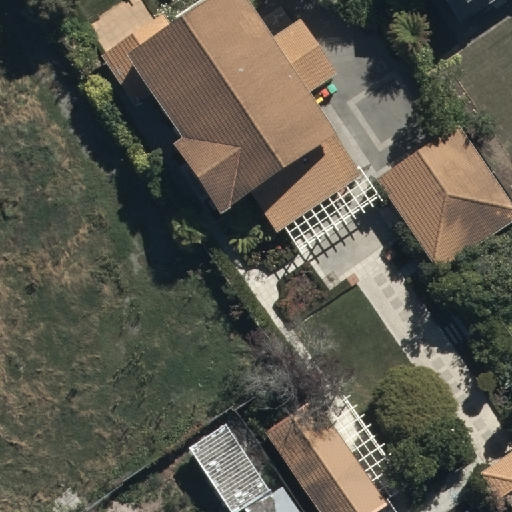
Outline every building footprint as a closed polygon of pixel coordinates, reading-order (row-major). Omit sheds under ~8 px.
[(239,180),(272,225),(363,164),(308,87),(336,67),(295,10),(271,27),(251,0),(177,0),(136,30),(131,24),(97,49),(112,69),(129,57),(177,123),(167,131),(216,197),(239,180)] [(442,0),(455,19),(483,0),(442,0)] [(92,225),(128,199),(18,46),(0,59),(0,282),(34,258),(71,312),(128,275),(92,225)] [(511,206),(451,117),(374,170),(434,258),(511,206)] [(198,279),(144,321),(189,379),(243,338),(198,279)] [(403,476),(339,380),(261,432),(314,511),(381,511),(390,507),(379,491),(403,476)] [(511,452),(480,470),(496,498),(511,488),(511,452)] [(303,511),(276,473),(239,499),(248,511),(303,511)]
